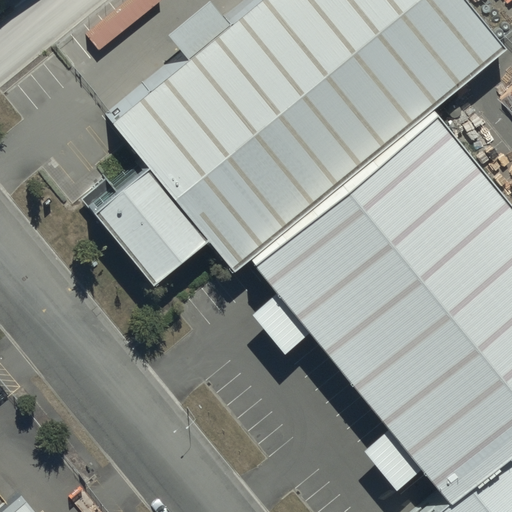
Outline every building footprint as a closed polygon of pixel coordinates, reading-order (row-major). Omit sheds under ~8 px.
[(503,44),(466,0),(243,0),(104,113),(143,161),(82,210),(142,284),(204,234),(229,265),(503,44)] [(83,33),(63,48),(80,71),(100,55),(83,33)] [(511,85),(501,95),(511,109),(511,85)] [(511,511),(511,206),(432,108),(249,257),(438,489),(408,511),(511,511)] [(28,193),(13,206),(65,268),(80,254),(28,193)] [(31,511),(19,496),(0,511),(31,511)]
